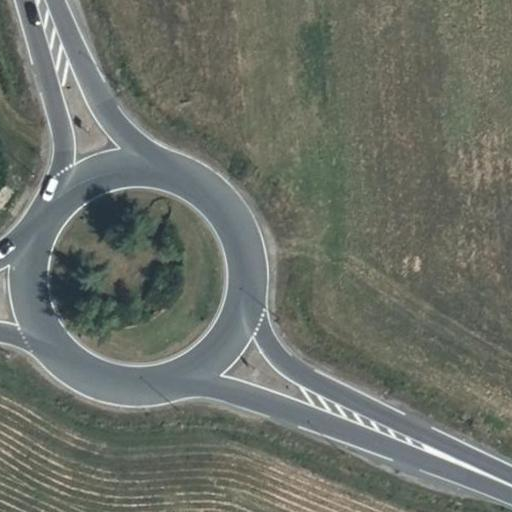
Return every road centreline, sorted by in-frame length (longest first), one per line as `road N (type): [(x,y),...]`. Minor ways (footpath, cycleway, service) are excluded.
road 1 (primary): [(169,379),(511,494)]
road 2 (primary): [(511,477),(313,384),(280,359),(264,338),(246,274)]
road 3 (secondary): [(25,0),(63,147),(56,203)]
road 4 (secondary): [(168,171),(118,128),(57,0)]
road 5 (primary): [(169,379),(225,339),(241,309),(246,274)]
road 6 (primary): [(246,274),(224,210),(168,171)]
road 7 (primary): [(168,171),(107,171),(56,203)]
road 8 (primary): [(35,239),(32,299),(61,352)]
